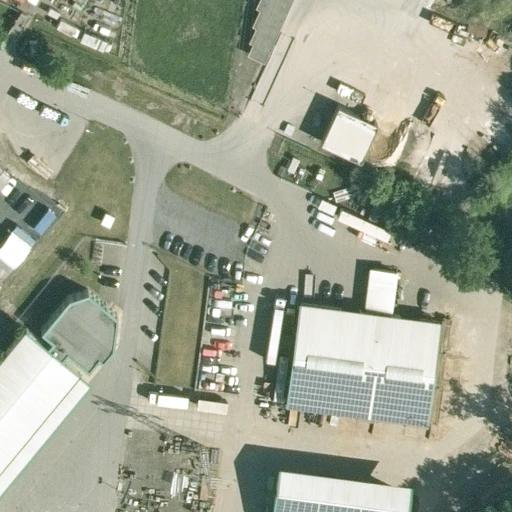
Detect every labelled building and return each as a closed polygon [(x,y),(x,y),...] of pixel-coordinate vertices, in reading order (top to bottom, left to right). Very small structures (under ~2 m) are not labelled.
[(290,0),(261,0),(259,6),(262,7),(255,24),(259,25),(252,40),(255,41),(250,53),(264,59),(290,0)] [(378,122),(339,104),(321,141),(361,160),(378,122)] [(396,271),(372,267),(367,306),(391,309),(396,271)] [(49,342),(45,347),(60,359),(64,354),(85,371),(96,359),(101,363),(111,350),(116,312),(88,289),(66,297),(37,333),(49,342)] [(440,319),(301,301),(287,400),(427,418),(440,319)] [(35,338),(25,331),(0,360),(0,497),(92,386),(87,382),(60,359),(45,347),(35,338)] [(320,511),(324,483),(277,476),(272,511),(320,511)] [(405,511),(408,495),(324,483),(320,511),(405,511)]
